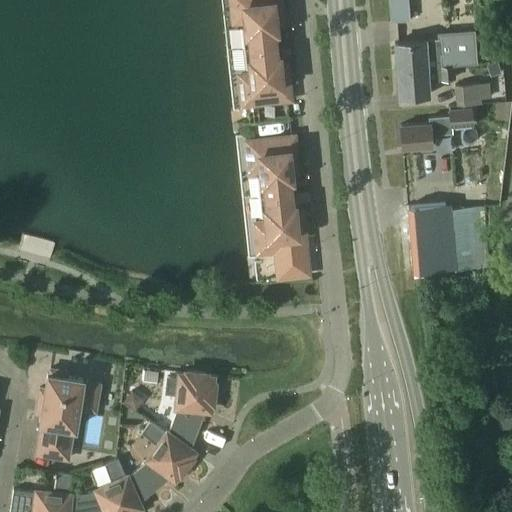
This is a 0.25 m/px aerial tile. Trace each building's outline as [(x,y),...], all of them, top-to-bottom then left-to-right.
[(251,47),(274,45),(273,31),(276,31),(274,18),(281,17),(279,0),(232,0),(234,21),(246,20),(247,34),(250,34),(251,47)] [(422,41),(395,43),(397,69),(426,66),(426,68),(438,67),(438,65),(454,64),(478,62),(474,29),(438,33),(439,38),(422,40),(422,41)] [(274,45),(251,47),(253,60),(250,60),(251,74),(240,75),(243,103),(290,99),(287,70),(280,71),(279,57),(275,58),(274,45)] [(438,67),(426,68),(426,66),(397,69),(399,96),(428,93),(427,81),(455,79),(454,64),(438,65),(438,67)] [(489,82),(454,85),(455,100),(456,100),(456,104),(480,103),(480,98),(491,97),(489,82)] [(432,145),(431,134),(453,132),(452,126),(473,125),(472,107),(448,109),(448,115),(428,117),(428,122),(401,125),(403,148),(432,145)] [(267,195),(289,193),(288,180),(291,180),(290,166),(297,166),(294,137),(247,142),(250,170),(261,169),(262,182),(265,182),(267,195)] [(289,193),(267,195),(268,209),(265,209),(266,223),(255,224),(258,252),(305,247),(302,219),(295,219),(294,206),(291,206),(289,193)] [(453,269),(454,268),(454,270),(485,267),(482,237),(469,238),(468,228),(463,222),(446,223),(444,202),(407,205),(412,271),(453,267),(453,269)] [(39,437),(37,454),(68,459),(71,443),(73,428),(75,429),(79,408),(84,409),(88,382),(83,381),(84,379),(66,376),(67,373),(68,368),(66,368),(51,365),(49,374),(47,373),(45,389),(40,388),(37,402),(43,403),(39,423),(41,423),(39,437)] [(168,434),(190,450),(206,410),(209,410),(210,403),(212,403),(212,400),(211,400),(213,388),(213,389),(214,385),(211,385),(212,378),(205,377),(206,375),(202,375),(202,376),(191,374),(187,373),(187,376),(180,375),(180,378),(168,377),(166,393),(178,394),(177,407),(178,407),(168,434)] [(127,478),(138,504),(172,476),(174,478),(178,472),(180,474),(182,471),(182,470),(188,461),(189,462),(191,459),(189,458),(193,452),(190,450),(168,434),(150,421),(141,432),(158,447),(148,459),(149,460),(127,478)] [(97,491),(69,496),(67,511),(132,511),(134,511),(133,509),(139,507),(138,504),(127,478),(126,473),(124,474),(117,458),(104,464),(91,468),(99,490),(97,491)] [(67,511),(69,496),(71,474),(57,472),(53,494),(37,492),(37,493),(13,489),(9,511),(67,511)]
